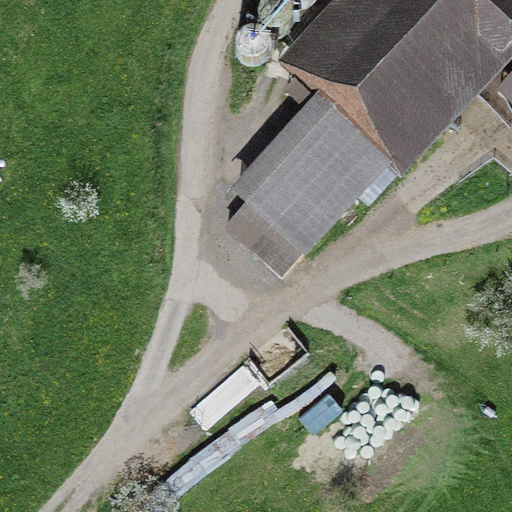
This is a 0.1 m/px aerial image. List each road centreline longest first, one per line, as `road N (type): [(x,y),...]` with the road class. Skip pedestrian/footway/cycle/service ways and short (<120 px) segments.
road 1 (track): [(186,277),(201,103),(231,0)]
road 2 (track): [(142,413),(271,314)]
road 3 (track): [(142,413),(186,277)]
road 4 (track): [(60,511),(142,413)]
